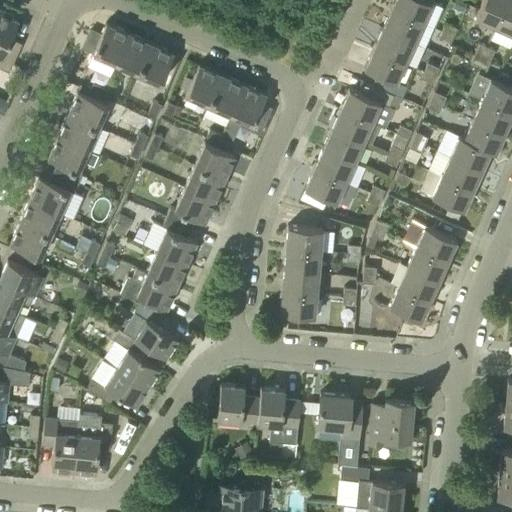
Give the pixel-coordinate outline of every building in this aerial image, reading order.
[(422,21),(431,1),(429,0),(394,0),(391,7),(422,21)] [(454,0),(452,6),(463,11),(467,3),(460,0),(454,0)] [(482,0),(475,16),(496,25),(506,0),(482,0)] [(511,0),(506,0),(496,25),(511,32),(511,0)] [(413,41),(422,21),(391,7),(382,27),(413,41)] [(0,8),(0,66),(9,71),(20,47),(9,42),(18,21),(11,18),(13,14),(0,8)] [(108,74),(113,63),(127,32),(104,22),(86,64),(108,74)] [(441,29),(453,35),(456,27),(444,22),(441,29)] [(404,61),(413,41),(382,27),(373,47),(404,61)] [(453,35),(441,29),(437,37),(449,43),(453,35)] [(151,42),(127,32),(113,63),(137,72),(151,42)] [(173,52),(151,42),(137,72),(160,82),(173,52)] [(474,51),(481,55),(486,45),(478,42),(474,51)] [(486,45),(481,55),(489,58),(494,49),(486,45)] [(396,80),(404,61),(373,47),(364,67),(376,73),(372,84),(393,93),(400,96),(405,84),(396,80)] [(489,58),(481,55),(474,51),(469,61),(485,68),(489,58)] [(423,69),(435,74),(439,67),(427,61),(423,69)] [(208,103),(221,73),(199,63),(185,94),(208,103)] [(435,74),(423,69),(420,77),(432,82),(435,74)] [(482,93),(490,74),(478,69),(470,88),(482,93)] [(208,103),(229,113),(230,114),(244,83),(221,73),(208,103)] [(481,97),(511,111),(511,86),(490,77),(481,97)] [(115,92),(111,90),(93,82),(89,90),(112,100),(115,92)] [(340,107),(371,121),(380,101),(388,104),(393,93),(372,84),(368,82),(364,93),(349,87),(340,107)] [(222,133),(218,142),(228,146),(240,118),(251,123),(262,103),(266,93),(244,83),(230,114),(222,133)] [(68,112),(98,125),(108,103),(78,90),(68,112)] [(430,98),(441,103),(445,95),(433,90),(430,98)] [(472,117),(503,131),(511,112),(511,111),(481,97),(472,117)] [(441,103),(430,98),(426,106),(438,111),(441,103)] [(9,103),(0,99),(0,110),(4,112),(5,111),(9,103)] [(152,99),(151,102),(148,109),(147,111),(156,114),(161,103),(152,99)] [(176,103),(167,100),(162,112),(170,116),(176,103)] [(176,103),(172,112),(178,114),(182,106),(176,103)] [(362,141),(371,121),(340,107),(331,127),(362,141)] [(58,134),(88,148),(98,125),(68,112),(58,134)] [(503,131),(472,117),(464,136),(459,134),(458,135),(489,150),(494,152),(503,131)] [(407,137),(411,129),(399,123),(396,132),(407,137)] [(218,142),(222,133),(209,127),(205,136),(218,142)] [(354,161),(362,141),(331,127),(322,147),(354,161)] [(133,142),(142,145),(147,134),(138,130),(133,142)] [(148,143),(157,146),(162,135),(154,131),(148,143)] [(412,138),(423,144),(427,136),(415,131),(412,138)] [(407,137),(396,132),(387,152),(399,157),(407,137)] [(53,170),(78,181),(82,172),(78,170),(88,148),(58,134),(48,156),(57,161),(53,170)] [(441,151),(449,155),(481,169),(489,150),(458,135),(449,155),(441,151)] [(423,144),(412,138),(408,146),(420,151),(423,144)] [(204,141),(194,163),(225,176),(235,154),(204,141)] [(142,145),(133,142),(128,153),(137,157),(142,145)] [(157,146),(148,143),(143,154),(151,158),(157,146)] [(345,181),(354,161),(322,147),(313,167),(345,181)] [(399,157),(387,152),(383,160),(395,165),(399,157)] [(481,169),(449,155),(440,175),(472,189),(481,169)] [(225,176),(194,163),(184,185),(215,199),(225,176)] [(313,167),(304,187),(336,201),(345,181),(313,167)] [(29,198),(60,211),(70,189),(74,191),(78,181),(53,170),(49,180),(39,175),(29,198)] [(394,178),(406,184),(409,176),(398,170),(394,178)] [(472,189),(440,175),(432,195),(463,209),(472,189)] [(369,191),(381,196),(384,189),(372,183),(369,191)] [(170,206),(166,215),(191,226),(195,217),(205,221),(215,199),(184,185),(175,208),(170,206)] [(381,196),(369,191),(365,199),(377,204),(381,196)] [(19,220),(50,234),(60,211),(29,198),(19,220)] [(114,227),(124,231),(130,217),(120,213),(114,227)] [(166,227),(156,249),(186,262),(196,240),(187,235),(191,226),(166,215),(162,225),(166,227)] [(388,223),(377,218),(376,218),(373,225),(385,231),(388,223)] [(40,256),(50,234),(19,220),(9,243),(40,256)] [(288,224),(286,246),(320,249),(322,227),(288,224)] [(424,224),(416,244),(447,258),(456,238),(424,224)] [(385,231),(373,225),(369,233),(381,238),(385,231)] [(86,249),(94,253),(99,242),(91,238),(86,249)] [(100,250),(109,254),(114,242),(106,239),(100,250)] [(346,251),(359,252),(359,244),(347,243),(346,251)] [(406,265),(438,279),(447,258),(416,244),(406,265)] [(284,268),(318,271),(320,249),(286,246),(284,268)] [(94,253),(86,249),(80,261),(89,265),(94,253)] [(156,249),(146,271),(177,285),(186,262),(156,249)] [(109,254),(100,250),(95,262),(104,265),(109,254)] [(359,252),(346,251),(345,259),(358,261),(359,252)] [(117,260),(111,257),(107,266),(113,268),(117,260)] [(43,275),(7,259),(0,275),(0,278),(34,294),(43,275)] [(362,273),(375,274),(375,265),(362,264),(362,273)] [(406,265),(398,284),(429,299),(438,279),(406,265)] [(177,285),(146,271),(136,266),(130,277),(127,275),(120,290),(163,310),(165,306),(167,307),(177,285)] [(282,290),(316,293),(318,271),(284,268),(282,290)] [(375,274),(362,273),(361,281),(374,282),(375,274)] [(34,294),(0,278),(0,303),(15,310),(20,299),(30,304),(34,294)] [(87,283),(83,281),(79,280),(75,290),(83,293),(87,283)] [(420,319),(429,299),(398,284),(389,305),(420,319)] [(342,295),(355,296),(356,287),(343,286),(342,295)] [(165,312),(163,311),(163,310),(120,290),(119,291),(140,301),(134,311),(146,318),(134,337),(145,344),(165,356),(177,337),(157,325),(165,312)] [(316,293),(282,290),(280,312),(314,315),(316,293)] [(355,296),(342,295),(341,303),(354,304),(355,296)] [(15,310),(0,303),(0,328),(16,336),(25,315),(15,310)] [(55,328),(63,331),(68,320),(60,317),(55,328)] [(16,336),(0,328),(0,364),(23,370),(25,359),(9,352),(16,336)] [(63,331),(55,328),(50,339),(58,343),(63,331)] [(134,337),(122,330),(116,340),(127,347),(116,366),(147,385),(159,366),(139,354),(145,344),(134,337)] [(56,346),(44,341),(42,347),(53,352),(56,346)] [(64,370),(68,361),(60,357),(55,365),(64,370)] [(0,399),(7,400),(9,382),(27,384),(28,372),(23,370),(0,364),(0,399)] [(109,402),(116,392),(135,404),(147,385),(116,366),(104,384),(93,377),(86,388),(109,402)] [(60,371),(54,370),(53,374),(50,373),(48,387),(57,389),(60,371)] [(217,418),(257,422),(259,396),(243,395),(244,384),(220,382),(217,418)] [(259,396),(257,422),(270,423),(268,440),(295,442),(297,425),(298,425),(300,400),(283,398),(284,388),(261,386),(259,396)] [(316,434),(359,437),(362,407),(349,406),(350,394),(320,391),(317,424),(316,434)] [(371,406),(368,441),(382,443),(383,435),(410,437),(413,400),(385,397),(384,407),(371,406)] [(511,402),(505,401),(503,425),(511,425),(511,402)] [(74,469),(77,432),(79,411),(78,411),(77,418),(44,415),(42,443),(54,444),(52,467),(74,469)] [(79,411),(77,432),(74,469),(96,471),(98,448),(110,449),(112,422),(100,420),(101,413),(79,411)] [(30,425),(38,426),(40,414),(31,413),(30,425)] [(38,426),(30,425),(29,437),(37,438),(38,426)] [(252,451),(249,445),(238,451),(242,457),(252,451)] [(499,472),(511,472),(511,448),(501,448),(499,472)] [(367,480),(369,466),(341,463),(340,478),(367,480)] [(511,472),(499,472),(497,495),(511,496),(511,472)] [(401,482),(371,479),(369,506),(399,509),(401,482)] [(258,511),(261,487),(221,484),(218,511),(258,511)]
